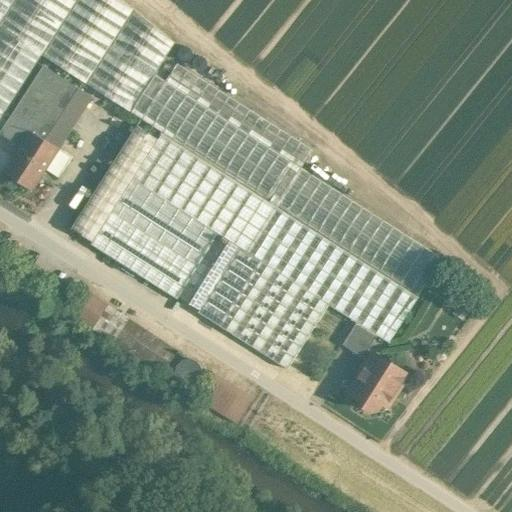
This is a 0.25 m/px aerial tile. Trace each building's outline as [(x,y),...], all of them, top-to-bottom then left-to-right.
[(175,43),(121,0),(0,0),(0,28),(42,56),(131,113),(155,74),(175,43)] [(0,121),(42,56),(0,28),(0,121)] [(313,149),(177,63),(166,81),(301,167),(313,149)] [(45,66),(3,131),(23,144),(31,131),(65,79),(45,66)] [(155,74),(131,113),(141,119),(166,81),(155,74)] [(65,79),(31,131),(58,149),(92,97),(65,79)] [(301,167),(166,81),(141,119),(163,133),(418,296),(443,258),(301,167)] [(137,126),(72,228),(93,242),(158,140),(137,126)] [(58,149),(31,131),(23,144),(4,173),(32,191),(49,164),(58,170),(67,155),(58,149)] [(418,296),(163,133),(158,140),(93,242),(91,245),(177,299),(178,296),(200,310),(198,313),(287,369),(328,304),(388,343),(418,296)] [(376,336),(356,323),(342,344),(362,357),(376,336)] [(407,374),(373,353),(348,392),(359,399),(361,405),(370,411),(376,410),(381,402),(387,406),(407,374)] [(194,404),(238,424),(252,393),(208,374),(194,404)]
